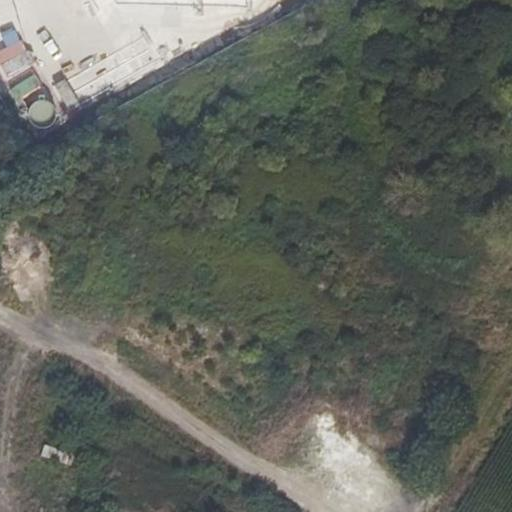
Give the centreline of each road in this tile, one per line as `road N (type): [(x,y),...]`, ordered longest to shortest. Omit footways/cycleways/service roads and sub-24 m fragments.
road 1 (track): [(319,511),(111,366),(0,313)]
road 2 (track): [(424,511),(511,355)]
